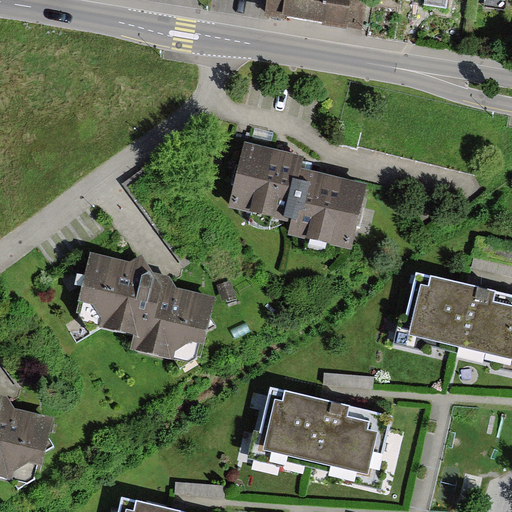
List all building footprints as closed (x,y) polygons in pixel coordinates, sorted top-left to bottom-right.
[(267,0),(266,14),(348,26),(351,0),(267,0)] [(325,158),(253,142),(239,203),(292,215),(288,232),(356,247),(371,182),(322,171),(325,158)] [(168,271),(97,255),(83,316),(136,328),(132,345),(200,361),(214,295),(165,284),(168,271)] [(511,292),(423,273),(407,343),(511,366),(511,292)] [(395,416),(274,389),(258,458),(379,486),(395,416)] [(8,394),(0,392),(0,474),(39,483),(54,418),(5,407),(8,394)] [(178,511),(125,500),(121,511),(178,511)]
